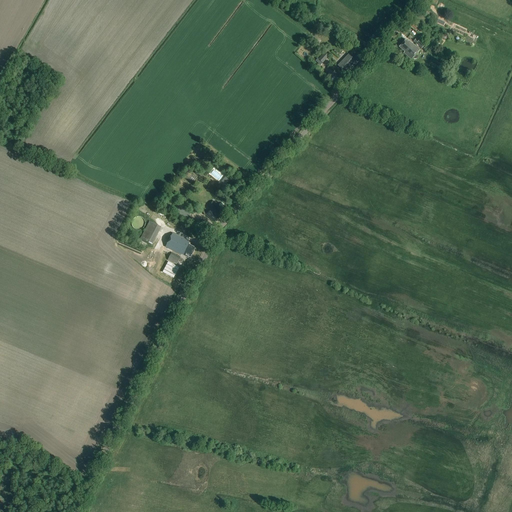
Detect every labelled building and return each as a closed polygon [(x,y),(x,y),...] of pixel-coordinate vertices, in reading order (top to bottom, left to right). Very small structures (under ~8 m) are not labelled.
[(421,39),(418,41),(416,39),(413,42),(421,49),(422,48),(426,44),(421,39)] [(400,47),(405,52),(407,49),(409,51),(414,45),(413,43),(412,44),(409,41),(407,42),(406,40),(400,47)] [(412,60),(413,59),(414,59),(415,59),(416,59),(417,59),(417,58),(417,57),(417,56),(417,55),(416,55),(420,50),(414,45),(409,51),(407,49),(405,52),(404,53),(412,60)] [(321,57),(318,59),(323,63),(329,56),(324,52),(322,55),(320,53),(319,55),(321,57)] [(350,69),(360,58),(355,54),(352,57),(349,54),(338,66),(344,71),(348,67),(350,69)] [(221,216),(219,214),(222,212),(218,208),(215,211),(212,208),(205,215),(214,222),(215,221),(216,222),(221,216)] [(140,239),(152,245),(161,227),(149,221),(140,239)] [(166,247),(181,255),(181,254),(188,258),(189,257),(190,258),(195,248),(189,245),(189,242),(173,234),(166,247)] [(180,258),(181,257),(172,253),(168,260),(177,265),(178,262),(181,263),(183,259),(180,258)]
